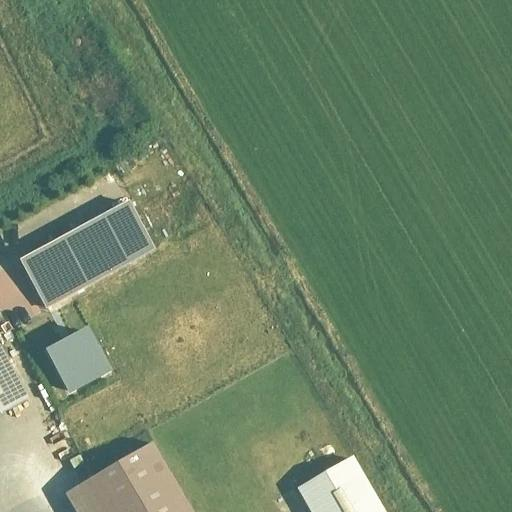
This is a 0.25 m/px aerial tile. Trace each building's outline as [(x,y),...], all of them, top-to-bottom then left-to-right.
[(130,208),(18,265),(41,310),(153,253),(130,208)] [(46,358),(68,400),(109,378),(86,336),(46,358)] [(0,351),(0,422),(30,407),(0,351)] [(191,511),(157,450),(68,499),(75,511),(191,511)] [(376,511),(350,465),(298,494),(308,511),(376,511)]
